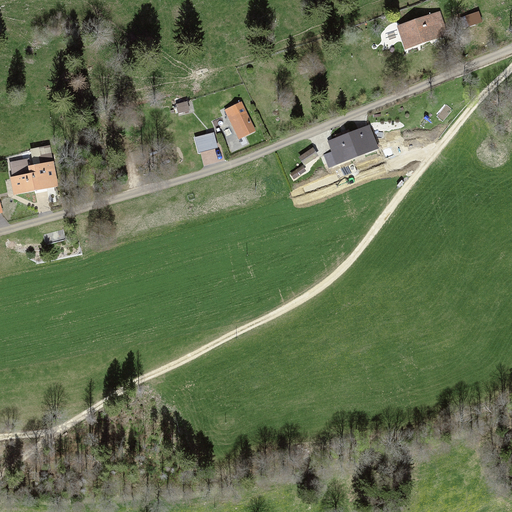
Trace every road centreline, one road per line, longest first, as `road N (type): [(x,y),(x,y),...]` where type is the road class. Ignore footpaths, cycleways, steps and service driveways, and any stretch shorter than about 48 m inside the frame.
road 1 (track): [(511,64),(322,285),(154,370),(86,422)]
road 2 (unclassified): [(0,232),(279,147),(511,49)]
